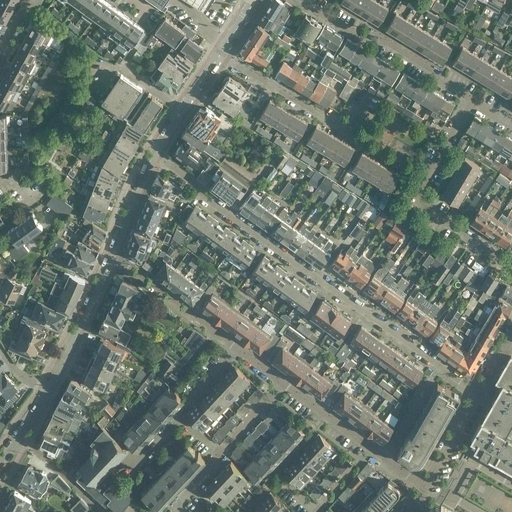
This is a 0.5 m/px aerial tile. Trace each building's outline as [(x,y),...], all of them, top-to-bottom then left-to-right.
[(10,0),(0,0),(0,6),(11,13),(16,3),(10,0)] [(100,0),(86,0),(82,7),(91,13),(100,0)] [(111,4),(105,0),(100,0),(91,13),(100,19),(111,4)] [(154,4),(160,8),(165,12),(168,7),(163,4),(166,0),(152,0),(155,2),(154,4)] [(211,0),(187,0),(205,11),(211,0)] [(284,4),(280,1),(277,0),(273,0),(264,14),(279,23),(282,26),(289,15),(287,13),(292,6),(285,1),(284,4)] [(352,8),(356,0),(343,0),(342,3),(352,8)] [(356,0),(352,8),(361,14),(369,0),(356,0)] [(372,0),(369,0),(361,14),(370,20),(379,4),(372,0)] [(435,0),(432,6),(431,8),(440,12),(444,5),(435,0)] [(464,5),(465,6),(467,2),(462,0),(458,0),(451,13),(458,17),(464,5)] [(467,0),(467,2),(465,6),(470,9),(474,0),(482,0),(487,3),(488,2),(488,0),(467,0)] [(119,10),(111,4),(100,19),(108,26),(119,10)] [(379,4),(370,20),(380,25),(389,10),(379,4)] [(0,6),(0,18),(6,22),(11,13),(0,6)] [(128,16),(119,10),(108,26),(117,32),(128,16)] [(503,26),(508,16),(502,12),(496,23),(503,26)] [(279,23),(264,14),(259,23),(269,29),(269,28),(277,34),(278,33),(280,34),(282,30),(277,27),(279,23)] [(302,39),(314,20),(306,14),(293,35),(302,39)] [(397,36),(406,20),(396,15),(387,30),(397,36)] [(137,22),(128,16),(117,32),(115,35),(124,41),(137,22)] [(164,17),(154,31),(179,49),(188,37),(190,34),(192,35),(194,33),(195,33),(196,31),(185,23),(181,29),(164,17)] [(314,20),(302,39),(310,44),(322,24),(314,20)] [(406,20),(397,36),(406,41),(415,26),(406,20)] [(40,22),(37,27),(32,24),(27,34),(46,45),(53,33),(40,22)] [(146,29),(137,22),(124,41),(132,48),(146,29)] [(261,47),(269,34),(257,26),(248,40),(261,47)] [(334,32),(325,26),(316,40),(320,43),(321,41),(327,44),(334,32)] [(415,26),(406,41),(415,47),(424,32),(415,26)] [(292,37),(284,32),(281,38),(288,42),(292,37)] [(334,32),(327,44),(336,50),(343,37),(334,32)] [(424,32),(415,47),(424,53),(434,37),(424,32)] [(143,41),(152,47),(159,38),(152,33),(147,40),(145,42),(144,40),(143,41)] [(41,54),(46,45),(27,34),(22,44),(37,52),(41,54)] [(286,52),(291,44),(277,35),(272,43),(286,52)] [(194,59),(203,47),(188,37),(179,49),(194,59)] [(434,37),(424,53),(433,58),(443,43),(434,37)] [(350,58),(358,46),(347,39),(340,52),(350,58)] [(266,58),(270,52),(261,47),(248,40),(239,53),(264,68),(269,60),(266,58)] [(152,47),(143,41),(137,49),(142,53),(148,44),(152,47)] [(443,43),(433,58),(443,64),(452,49),(443,43)] [(22,44),(16,53),(32,61),(37,52),(22,44)] [(358,46),(350,58),(359,63),(366,51),(358,46)] [(308,47),(305,52),(311,56),(316,59),(319,54),(308,47)] [(286,56),(288,57),(292,59),(293,60),(294,58),(298,51),(297,51),(292,48),(286,56)] [(463,69),(472,54),(463,48),(453,64),(463,69)] [(51,59),(55,62),(60,52),(56,50),(53,55),(51,59)] [(144,55),(137,50),(132,57),(139,62),(144,55)] [(165,56),(186,71),(192,62),(176,51),(173,55),(168,51),(165,56)] [(320,62),(327,66),(329,67),(331,62),(330,61),(334,55),(327,51),(320,62)] [(360,70),(365,73),(375,56),(366,51),(359,63),(363,66),(360,70)] [(16,53),(11,63),(31,73),(36,64),(32,61),(16,53)] [(472,54),(463,69),(472,75),(481,59),(472,54)] [(158,65),(179,80),(186,71),(165,56),(158,65)] [(316,59),(311,56),(308,61),(316,66),(319,61),(316,59)] [(371,71),(376,74),(383,61),(375,56),(365,73),(368,75),(371,71)] [(46,69),(50,71),(55,62),(51,59),(49,63),(46,69)] [(481,59),(472,75),(481,81),(491,65),(481,59)] [(373,77),(382,82),(391,66),(383,61),(376,74),(373,77)] [(293,85),(301,73),(284,62),(276,75),(293,85)] [(329,67),(334,70),(341,74),(343,70),(336,66),(331,62),(329,67)] [(11,63),(6,72),(26,83),(31,73),(11,63)] [(273,73),(277,67),(272,64),(269,70),(273,73)] [(179,80),(158,65),(151,76),(171,90),(174,87),(179,80)] [(491,65),(481,81),(491,86),(500,71),(491,65)] [(336,71),(327,66),(324,72),(333,77),(335,72),(336,72),(336,71)] [(381,83),(384,85),(387,81),(392,84),(400,71),(391,66),(382,82),(381,83)] [(348,78),(349,78),(352,73),(349,72),(348,73),(343,70),(341,74),(346,77),(346,76),(348,78)] [(500,71),(491,86),(500,92),(509,76),(500,71)] [(21,92),(26,83),(6,72),(1,81),(16,90),(21,92)] [(344,77),(336,72),(335,72),(333,77),(341,82),(344,77)] [(301,73),(293,85),(302,90),(309,78),(301,73)] [(404,91),(412,79),(403,73),(396,86),(404,91)] [(120,74),(101,101),(101,102),(115,111),(116,111),(144,131),(162,102),(120,74)] [(311,74),(309,78),(302,90),(310,95),(319,79),(311,74)] [(221,88),(237,99),(245,88),(228,76),(228,77),(226,77),(223,81),(224,83),(223,84),(224,85),(222,88),(221,88)] [(511,77),(509,76),(500,92),(509,98),(511,93),(511,77)] [(348,78),(346,81),(354,86),(355,86),(357,83),(352,80),(351,80),(349,78),(348,78)] [(35,88),(40,90),(45,81),(41,79),(39,83),(38,82),(35,88)] [(310,95),(319,100),(328,85),(319,79),(310,95)] [(412,79),(404,91),(402,95),(410,99),(412,96),(413,96),(420,84),(412,79)] [(1,81),(0,83),(0,93),(11,99),(16,90),(1,81)] [(339,95),(346,99),(354,86),(346,81),(339,95)] [(258,88),(251,84),(247,89),(255,93),(258,88)] [(417,107),(421,101),(429,89),(420,84),(413,96),(416,98),(412,105),(417,107)] [(327,105),(335,93),(337,90),(328,85),(319,100),(327,105)] [(30,97),(34,100),(40,90),(35,88),(30,97)] [(237,99),(221,88),(220,89),(221,89),(219,93),(218,92),(217,93),(215,93),(213,96),(213,98),(213,99),(234,113),(242,102),(237,99)] [(429,89),(421,101),(430,107),(437,94),(429,89)] [(0,106),(6,109),(11,99),(0,93),(0,106)] [(435,116),(436,115),(446,99),(437,94),(430,107),(433,109),(430,113),(435,116)] [(385,100),(393,105),(396,101),(387,96),(385,100)] [(25,107),(29,109),(34,100),(30,97),(25,107)] [(448,118),(446,117),(454,104),(446,99),(436,115),(446,121),(448,118)] [(269,121),(278,106),(269,100),(259,115),(269,121)] [(402,112),(405,107),(397,102),(394,107),(402,112)] [(279,127),(288,112),(278,106),(269,121),(279,127)] [(29,109),(25,107),(20,117),(25,117),(26,115),(29,109)] [(212,140),(221,126),(228,130),(235,121),(224,113),(220,118),(209,110),(206,113),(201,109),(195,117),(190,124),(212,140)] [(117,128),(139,141),(143,134),(142,133),(144,131),(116,111),(115,111),(113,114),(114,115),(113,116),(119,119),(118,120),(121,122),(120,122),(117,128)] [(288,112),(279,127),(288,133),(297,118),(288,112)] [(475,134),(483,122),(475,117),(467,129),(475,134)] [(246,127),(250,121),(246,118),(241,124),(246,127)] [(297,118),(288,133),(298,138),(307,123),(297,118)] [(442,128),(441,128),(432,122),(431,124),(428,128),(438,134),(442,128)] [(483,122),(475,134),(484,140),(491,127),(483,122)] [(189,125),(181,135),(250,184),(258,173),(228,151),(227,152),(189,125)] [(316,147),(325,131),(316,125),(307,141),(316,147)] [(491,127),(484,140),(492,144),(499,132),(491,127)] [(111,139),(133,152),(139,141),(117,128),(115,129),(113,132),(113,135),(111,139)] [(326,152),(335,137),(325,131),(316,147),(326,152)] [(499,132),(492,144),(500,150),(508,137),(499,132)] [(250,142),(257,141),(256,134),(249,135),(250,142)] [(64,152),(70,142),(64,137),(58,148),(64,152)] [(335,137),(326,152),(336,158),(345,142),(335,137)] [(511,139),(508,137),(500,150),(509,155),(511,149),(511,139)] [(106,151),(126,162),(133,152),(111,139),(108,144),(110,145),(106,151)] [(192,168),(200,157),(192,151),(194,148),(183,140),(173,154),(192,168)] [(466,150),(468,146),(460,140),(457,145),(466,150)] [(345,142),(336,158),(345,164),(354,148),(345,142)] [(81,148),(87,153),(91,147),(85,143),(81,148)] [(471,153),(474,155),(477,151),(476,151),(478,148),(470,143),(468,146),(466,150),(471,153)] [(274,162),(282,151),(273,144),(264,155),(274,162)] [(61,167),(66,158),(57,150),(52,160),(61,167)] [(80,151),(78,155),(88,161),(90,157),(80,151)] [(126,162),(106,151),(103,156),(101,156),(99,160),(119,173),(122,169),(122,170),(126,162)] [(274,162),(273,164),(281,170),(286,164),(290,157),(282,151),(274,162)] [(485,156),(477,151),(474,155),(482,160),(485,156)] [(362,173),(371,158),(362,152),(352,168),(362,173)] [(293,168),(296,163),(299,159),(292,155),(290,157),(286,164),(293,168)] [(482,160),(491,166),(491,165),(493,161),(485,156),(482,160)] [(460,166),(476,176),(481,166),(466,157),(460,166)] [(205,184),(220,195),(233,176),(209,158),(203,167),(205,169),(204,170),(211,176),(205,184)] [(371,179),(381,163),(371,158),(362,173),(371,179)] [(500,162),(494,159),(493,161),(491,165),(499,170),(502,166),(498,164),(500,162)] [(252,167),(257,171),(261,165),(256,161),(252,167)] [(99,163),(93,178),(115,186),(117,179),(117,178),(119,174),(114,172),(109,170),(100,164),(99,163)] [(381,163),(371,179),(381,185),(390,169),(381,163)] [(499,170),(508,176),(511,169),(503,164),(502,166),(499,170)] [(305,170),(312,174),(315,169),(308,165),(305,170)] [(454,176),(470,185),(476,176),(460,166),(454,176)] [(390,169),(381,185),(390,190),(400,175),(390,169)] [(311,177),(321,183),(326,176),(315,170),(311,177)] [(177,193),(180,187),(160,174),(157,175),(151,188),(160,192),(158,196),(166,200),(167,197),(173,199),(176,193),(177,193)] [(67,176),(63,183),(68,187),(71,180),(67,176)] [(115,186),(93,178),(89,176),(85,187),(88,189),(88,188),(88,189),(110,197),(115,186)] [(248,187),(233,176),(220,195),(230,202),(235,195),(240,198),(248,187)] [(333,181),(326,176),(321,183),(329,188),(333,181)] [(470,185),(454,176),(449,185),(464,195),(470,185)] [(285,197),(294,185),(288,181),(280,193),(285,197)] [(87,195),(85,200),(106,209),(110,197),(88,189),(88,188),(88,189),(85,187),(83,185),(81,191),(86,193),(85,194),(87,195)] [(342,187),(338,185),(332,192),(337,195),(342,187)] [(464,195),(449,185),(443,195),(459,204),(464,195)] [(54,193),(55,193),(60,197),(63,191),(58,187),(54,193)] [(344,201),(351,192),(342,187),(336,196),(344,201)] [(259,190),(258,191),(253,199),(249,196),(239,209),(248,216),(257,202),(263,194),(263,193),(259,190)] [(65,217),(73,207),(55,193),(47,204),(65,217)] [(351,206),(357,198),(351,194),(345,202),(351,206)] [(248,216),(256,222),(266,208),(272,199),(267,195),(260,204),(257,202),(248,216)] [(144,207),(161,214),(164,207),(171,210),(173,206),(164,202),(164,203),(149,197),(144,207)] [(370,204),(359,197),(357,200),(353,205),(359,209),(355,214),(361,217),(364,214),(364,213),(370,204)] [(480,207),(481,207),(472,221),(480,227),(498,201),(493,198),(490,203),(485,200),(480,207)] [(272,199),(266,208),(256,222),(264,227),(273,214),(280,205),(275,201),(272,199)] [(82,206),(80,211),(93,220),(94,218),(101,221),(102,217),(103,217),(106,209),(85,200),(83,206),(82,206)] [(501,204),(498,201),(480,227),(489,233),(499,219),(493,215),(501,204)] [(375,207),(370,204),(364,213),(364,214),(369,217),(375,207)] [(178,218),(192,228),(203,214),(198,211),(200,209),(195,205),(193,208),(188,205),(178,218)] [(140,218),(156,225),(161,214),(144,207),(140,218)] [(282,220),(287,213),(287,212),(288,211),(284,208),(278,217),(273,214),(264,227),(272,233),(282,220)] [(511,210),(510,210),(503,222),(499,219),(489,233),(498,239),(511,217),(511,210)] [(280,239),(296,217),(298,214),(294,211),(291,216),(287,213),(282,220),(272,233),(280,239)] [(32,213),(21,222),(19,219),(14,223),(15,226),(8,231),(17,244),(9,250),(16,259),(28,250),(22,242),(42,227),(32,213)] [(380,213),(374,221),(381,226),(387,218),(380,213)] [(192,228),(201,235),(213,218),(207,214),(206,216),(203,214),(192,228)] [(296,217),(280,239),(287,245),(297,231),(294,229),(301,220),(296,217)] [(396,222),(395,222),(388,217),(384,224),(391,228),(396,222)] [(511,224),(511,217),(498,239),(507,245),(511,236),(511,227),(511,224)] [(90,227),(88,230),(103,240),(106,232),(86,218),(83,222),(90,227)] [(156,225),(140,218),(135,228),(152,235),(155,236),(156,232),(154,231),(156,225)] [(201,235),(209,241),(220,226),(216,223),(217,221),(213,218),(201,235)] [(62,222),(56,235),(60,238),(61,237),(66,225),(62,222)] [(295,251),(305,237),(310,231),(306,228),(308,225),(307,225),(307,224),(304,222),(297,231),(287,245),(295,251)] [(395,241),(398,237),(398,236),(401,238),(406,229),(396,222),(391,228),(386,236),(395,241)] [(362,227),(357,223),(350,232),(351,232),(350,233),(354,237),(356,235),(362,227)] [(220,226),(209,241),(218,247),(230,231),(224,227),(223,228),(220,226)] [(75,232),(81,236),(99,249),(103,240),(88,230),(86,233),(79,228),(78,228),(75,232)] [(318,237),(314,234),(317,231),(312,228),(310,231),(305,237),(295,251),(303,256),(318,237)] [(134,231),(129,242),(146,249),(146,248),(151,250),(155,239),(150,238),(134,231)] [(230,231),(218,247),(227,253),(238,239),(234,236),(235,234),(230,231)] [(325,245),(321,242),(324,237),(320,234),(318,237),(303,256),(312,262),(325,245)] [(423,239),(415,234),(413,237),(420,242),(423,239)] [(94,260),(63,247),(66,240),(61,237),(60,238),(56,235),(49,252),(54,254),(55,251),(65,255),(62,261),(87,272),(91,264),(92,264),(94,260)] [(403,240),(399,237),(390,250),(394,252),(403,240)] [(177,248),(180,244),(177,241),(177,242),(172,238),(170,243),(177,248)] [(225,257),(233,263),(248,243),(242,240),(241,241),(238,239),(227,253),(225,257)] [(426,250),(427,251),(432,244),(423,239),(420,242),(416,248),(424,253),(426,250)] [(66,240),(63,247),(94,260),(98,251),(86,245),(87,244),(79,241),(76,246),(72,244),(73,243),(66,240)] [(328,240),(325,245),(312,262),(320,268),(330,255),(325,252),(332,243),(328,240)] [(146,249),(129,242),(125,252),(127,254),(130,255),(131,257),(135,258),(135,260),(140,264),(143,256),(147,258),(151,250),(146,248),(146,249)] [(240,272),(246,275),(256,261),(251,258),(255,252),(251,249),(252,247),(248,243),(233,263),(242,270),(240,272)] [(339,270),(354,249),(350,246),(344,254),(340,251),(331,264),(339,270)] [(354,249),(339,270),(346,275),(359,257),(355,254),(357,251),(354,249)] [(203,250),(200,255),(199,255),(208,261),(211,257),(203,250)] [(0,275),(1,276),(10,259),(3,251),(0,256),(0,275)] [(435,258),(443,264),(448,257),(440,251),(435,258)] [(166,282),(176,268),(171,265),(173,262),(172,257),(167,253),(165,256),(163,260),(166,262),(156,275),(161,279),(161,280),(163,281),(165,282),(166,282)] [(369,259),(361,254),(359,257),(346,275),(354,280),(369,259)] [(427,267),(434,257),(429,254),(422,264),(427,267)] [(455,258),(450,254),(448,257),(443,264),(432,280),(437,283),(455,258)] [(192,266),(197,259),(194,257),(189,263),(192,266)] [(264,257),(252,274),(261,280),(271,266),(268,264),(270,261),(264,257)] [(37,272),(43,262),(36,258),(28,271),(35,275),(37,272)] [(13,303),(22,284),(11,279),(16,267),(10,259),(1,276),(7,279),(0,293),(0,296),(6,299),(6,300),(6,302),(10,304),(12,303),(12,302),(13,303)] [(176,268),(178,270),(185,260),(183,259),(176,268)] [(374,265),(372,262),(369,259),(354,280),(361,286),(374,269),(374,265)] [(396,260),(391,267),(395,270),(400,263),(396,260)] [(458,275),(464,266),(457,261),(448,273),(456,278),(458,275)] [(459,275),(468,281),(476,270),(484,276),(488,269),(484,266),(476,261),(472,266),(474,268),(472,271),(465,266),(459,275)] [(416,264),(415,263),(407,274),(404,272),(403,274),(407,277),(416,264)] [(82,287),(85,280),(65,271),(62,278),(56,276),(57,273),(42,266),(39,273),(54,279),(54,280),(58,282),(80,292),(82,287)] [(271,266),(261,280),(270,286),(282,270),(277,266),(275,269),(271,266)] [(379,268),(377,271),(364,288),(372,294),(389,270),(383,266),(379,268)] [(171,286),(175,289),(185,275),(178,270),(176,268),(166,282),(166,283),(167,284),(169,286),(171,286)] [(282,270),(270,286),(279,293),(289,279),(285,276),(287,274),(282,270)] [(389,270),(372,294),(379,299),(389,286),(384,283),(392,273),(389,270)] [(483,277),(484,276),(476,270),(468,281),(469,280),(477,286),(483,277)] [(41,274),(37,272),(35,275),(32,280),(35,284),(41,274)] [(472,295),(479,300),(480,301),(482,303),(490,291),(491,291),(499,278),(490,272),(481,287),(486,289),(481,296),(474,292),(472,295)] [(182,295),(183,295),(184,296),(194,282),(185,275),(175,289),(179,292),(180,294),(182,295)] [(392,282),(389,286),(379,299),(387,305),(405,279),(402,277),(397,283),(393,280),(392,282)] [(289,279),(279,293),(288,299),(299,283),(294,279),(292,281),(289,279)] [(405,279),(387,305),(394,310),(407,293),(403,291),(409,282),(405,279)] [(114,298),(136,308),(140,301),(145,303),(150,297),(138,287),(122,280),(117,291),(117,290),(114,298)] [(204,289),(207,284),(203,281),(200,286),(194,282),(184,296),(185,297),(186,298),(188,299),(189,300),(194,303),(204,289)] [(57,287),(55,292),(55,293),(75,302),(78,295),(79,295),(80,292),(58,282),(57,286),(57,287)] [(299,283),(288,299),(296,306),(306,291),(303,289),(305,287),(299,283)] [(511,286),(507,284),(503,291),(496,287),(491,294),(495,296),(498,291),(511,299),(511,286)] [(211,315),(211,316),(223,299),(214,292),(215,290),(210,286),(200,299),(205,303),(201,308),(203,309),(203,311),(206,313),(207,313),(211,315)] [(239,298),(242,294),(237,290),(234,294),(239,298)] [(306,291),(296,306),(305,312),(317,296),(311,292),(310,294),(306,291)] [(71,313),(73,309),(72,309),(75,302),(55,293),(55,292),(53,292),(48,303),(71,313)] [(410,295),(407,299),(397,312),(405,317),(421,294),(418,292),(414,298),(410,295)] [(242,294),(239,298),(244,302),(248,298),(242,294)] [(421,294),(405,317),(413,323),(425,306),(420,303),(425,297),(421,294)] [(471,310),(475,305),(477,306),(480,301),(479,300),(472,295),(465,306),(471,310)] [(136,308),(114,298),(110,306),(105,317),(120,324),(126,313),(133,316),(136,308)] [(511,305),(499,298),(497,302),(493,308),(506,316),(511,306),(511,305)] [(223,299),(211,316),(221,323),(233,306),(223,299)] [(311,317),(320,324),(332,307),(327,304),(328,303),(325,301),(324,301),(322,301),(317,309),(312,306),(313,305),(312,305),(303,318),(308,322),(311,317)] [(59,326),(65,312),(42,302),(38,310),(31,307),(28,314),(53,325),(54,324),(59,326)] [(425,306),(413,323),(420,328),(437,305),(433,303),(428,309),(425,306)] [(258,312),(261,308),(256,304),(253,308),(258,312)] [(437,305),(420,328),(427,334),(437,321),(432,318),(440,307),(437,305)] [(233,306),(221,323),(222,323),(222,325),(225,327),(227,327),(231,330),(243,313),(233,306)] [(332,307),(320,324),(330,331),(341,314),(342,314),(332,307)] [(479,307),(477,313),(501,327),(506,316),(493,308),(490,313),(479,307)] [(261,308),(258,312),(264,316),(267,312),(261,308)] [(240,337),(252,320),(243,313),(231,330),(234,333),(235,334),(238,336),(239,336),(240,337)] [(474,317),(484,323),(481,329),(495,337),(501,327),(477,313),(474,317)] [(346,317),(341,314),(330,331),(338,337),(335,341),(341,345),(350,332),(350,331),(349,332),(345,329),(351,321),(350,320),(350,318),(347,317),(346,317)] [(43,330),(45,324),(23,315),(20,323),(25,325),(21,334),(42,343),(45,337),(42,336),(45,331),(43,330)] [(440,343),(455,323),(457,318),(454,316),(451,320),(449,322),(443,318),(431,336),(440,343)] [(126,344),(131,334),(119,326),(120,326),(104,318),(102,323),(103,323),(99,331),(126,344)] [(250,344),(262,328),(252,320),(240,337),(250,344)] [(303,325),(297,321),(294,326),(299,330),(303,325)] [(135,328),(127,323),(124,327),(132,333),(135,328)] [(358,349),(370,333),(361,326),(349,343),(358,349)] [(495,337),(481,329),(476,326),(474,331),(468,328),(465,332),(475,338),(475,339),(489,347),(495,337)] [(278,337),(273,333),(271,335),(262,328),(250,344),(250,345),(250,344),(254,347),(254,348),(257,351),(258,350),(260,351),(263,347),(268,350),(278,337)] [(195,329),(192,333),(197,337),(200,333),(195,329)] [(318,337),(313,333),(310,337),(315,341),(318,337)] [(370,333),(358,349),(367,356),(379,339),(370,333)] [(40,349),(42,343),(21,334),(17,343),(12,340),(8,349),(30,358),(33,353),(35,354),(37,348),(40,349)] [(192,341),(183,334),(178,340),(188,347),(192,341)] [(457,342),(455,346),(446,359),(455,366),(465,353),(458,348),(461,345),(459,343),(462,338),(459,336),(456,341),(457,342)] [(95,348),(120,360),(125,350),(129,351),(130,348),(125,344),(123,348),(100,338),(95,348)] [(282,368),(293,354),(284,347),(286,343),(281,339),(271,352),(276,356),(272,361),(274,362),(274,363),(277,366),(279,365),(282,368)] [(379,339),(367,356),(376,362),(377,360),(388,345),(379,339)] [(455,346),(445,339),(436,352),(446,359),(455,346)] [(489,347),(475,339),(469,348),(483,357),(489,347)] [(310,351),(313,347),(308,343),(305,347),(310,351)] [(388,345),(377,360),(376,362),(375,363),(384,369),(385,368),(386,366),(397,352),(388,345)] [(313,347),(310,351),(316,355),(319,351),(313,347)] [(95,348),(91,358),(116,370),(120,360),(95,348)] [(472,375),(481,360),(466,351),(465,353),(455,366),(470,377),(472,375)] [(289,375),(291,375),(292,375),(291,375),(292,376),(304,359),(294,352),(293,354),(282,368),(286,371),(287,373),(289,375)] [(397,352),(386,366),(385,368),(393,374),(395,372),(405,358),(397,352)] [(348,363),(351,359),(346,355),(343,359),(345,361),(348,363)] [(489,455),(511,468),(511,438),(506,434),(511,423),(511,356),(500,375),(502,377),(499,383),(503,385),(482,420),(475,432),(481,435),(476,443),(482,446),(480,451),(488,456),(489,455)] [(329,365),(333,361),(327,357),(324,361),(329,365)] [(91,358),(86,368),(111,379),(116,370),(91,358)] [(405,358),(395,372),(404,379),(414,364),(405,358)] [(176,365),(167,359),(157,372),(166,378),(176,365)] [(304,359),(292,376),(301,383),(312,368),(314,366),(304,359)] [(348,363),(351,365),(353,367),(356,363),(351,359),(348,363)] [(351,365),(348,363),(345,361),(341,366),(347,370),(351,365)] [(232,364),(229,367),(232,370),(229,373),(244,387),(250,380),(232,364)] [(414,364),(404,379),(413,385),(423,371),(414,364)] [(367,374),(370,370),(365,366),(362,370),(367,374)] [(81,377),(107,389),(111,379),(86,368),(81,377)] [(135,378),(142,381),(145,370),(139,368),(135,378)] [(312,368),(301,383),(302,383),(303,383),(303,385),(306,387),(307,387),(311,390),(322,375),(312,368)] [(370,370),(367,374),(372,378),(375,374),(370,370)] [(0,387),(9,378),(5,374),(3,376),(0,372),(0,387)] [(220,376),(238,393),(244,387),(229,373),(227,376),(223,373),(220,376)] [(323,373),(322,375),(311,390),(315,392),(315,394),(318,396),(320,396),(321,397),(325,392),(330,396),(340,383),(334,378),(333,380),(323,373)] [(218,386),(232,399),(238,393),(220,376),(218,379),(221,382),(218,386)] [(0,409),(2,412),(19,395),(15,391),(16,389),(12,385),(14,383),(9,378),(0,387),(0,409)] [(83,380),(80,384),(71,378),(64,389),(73,394),(70,399),(80,405),(93,386),(83,380)] [(366,384),(372,388),(375,383),(369,379),(366,384)] [(384,387),(387,383),(382,379),(379,383),(384,387)] [(387,383),(384,387),(390,391),(393,387),(387,383)] [(460,396),(437,383),(397,453),(411,463),(413,463),(414,464),(415,464),(417,464),(418,464),(419,463),(421,463),(422,462),(423,461),(424,460),(460,396)] [(344,414),(356,397),(346,390),(348,389),(342,384),(332,398),(337,401),(334,406),(335,407),(335,409),(338,411),(340,411),(344,414)] [(209,389),(226,405),(232,399),(218,386),(215,389),(212,385),(209,389)] [(162,394),(177,407),(180,404),(183,407),(186,404),(168,388),(162,394)] [(209,395),(206,398),(221,411),(226,405),(209,389),(206,391),(209,395)] [(393,393),(398,397),(401,393),(396,389),(393,393)] [(80,419),(83,414),(75,410),(78,404),(68,400),(72,395),(65,390),(62,397),(61,396),(58,404),(57,403),(55,407),(80,419)] [(385,398),(389,394),(383,390),(380,394),(385,398)] [(156,400),(174,417),(177,414),(174,410),(177,407),(162,394),(156,400)] [(389,394),(385,398),(391,402),(394,398),(389,394)] [(356,397),(344,414),(348,417),(348,418),(351,420),(352,420),(353,421),(365,405),(356,397)] [(200,398),(197,401),(215,418),(221,411),(206,398),(204,401),(200,398)] [(151,406),(165,420),(168,416),(172,420),(174,417),(156,400),(151,406)] [(198,407),(195,410),(209,424),(215,418),(197,401),(195,404),(198,407)] [(394,406),(399,409),(402,404),(398,401),(394,406)] [(108,404),(103,409),(101,411),(105,415),(108,418),(115,411),(108,404)] [(365,405),(353,421),(354,422),(355,423),(357,425),(359,425),(363,428),(362,428),(363,428),(374,414),(375,412),(365,405)] [(145,413),(163,429),(166,426),(162,423),(165,420),(151,406),(145,413)] [(54,412),(51,419),(67,427),(70,421),(78,424),(80,419),(55,407),(53,412),(54,412)] [(203,430),(209,424),(195,410),(192,413),(189,410),(185,414),(203,430)] [(386,419),(396,422),(399,415),(389,411),(386,419)] [(139,418),(154,432),(157,429),(160,432),(163,429),(145,413),(139,418)] [(374,414),(363,428),(372,436),(383,421),(374,414)] [(98,422),(99,424),(99,423),(103,427),(109,420),(108,418),(105,415),(98,422)] [(133,425),(151,441),(154,438),(151,435),(154,432),(139,418),(133,425)] [(47,426),(45,431),(69,442),(72,436),(65,433),(67,427),(51,419),(47,426)] [(90,429),(95,432),(99,424),(98,422),(95,419),(90,429)] [(284,426),(299,439),(301,436),(305,439),(308,435),(291,419),(284,426)] [(385,419),(383,421),(372,436),(373,436),(373,435),(376,438),(377,440),(379,442),(381,442),(382,443),(395,426),(385,419)] [(151,441),(133,425),(128,431),(142,444),(145,441),(149,444),(151,441)] [(279,432),(296,448),(299,445),(295,442),(299,439),(284,426),(279,432)] [(127,451),(104,429),(96,437),(97,438),(93,442),(95,444),(91,448),(95,452),(79,469),(83,472),(75,480),(85,489),(86,488),(106,508),(109,505),(117,511),(120,511),(134,498),(115,480),(118,476),(110,469),(127,451)] [(67,447),(69,442),(45,431),(43,434),(44,434),(40,441),(49,445),(48,447),(56,451),(57,453),(59,455),(62,454),(66,446),(67,447)] [(142,444),(128,431),(122,437),(140,454),(143,450),(139,447),(142,444)] [(273,438),(287,451),(290,448),(293,451),(296,448),(279,432),(273,438)] [(315,443),(329,456),(336,449),(318,433),(315,437),(319,440),(315,443)] [(267,444),(284,460),(287,457),(284,454),(287,451),(273,438),(267,444)] [(77,446),(86,450),(88,446),(80,442),(78,446),(77,445),(77,446)] [(306,446),(324,462),(329,456),(315,443),(313,446),(309,443),(306,446)] [(176,457),(193,473),(205,460),(199,455),(201,454),(199,452),(197,453),(188,444),(186,447),(176,457)] [(261,450),(275,463),(278,460),(282,463),(284,460),(267,444),(261,450)] [(86,450),(77,446),(75,450),(77,450),(74,455),(76,456),(76,457),(81,459),(86,450)] [(304,455),(318,469),(324,462),(306,446),(304,449),(307,452),(304,455)] [(256,456),(273,473),(276,470),(272,467),(275,463),(261,450),(256,456)] [(295,458),(312,475),(318,469),(304,455),(301,458),(298,455),(295,458)] [(250,463),(264,476),(267,473),(270,476),(273,473),(256,456),(250,463)] [(193,473),(176,457),(165,469),(182,485),(193,473)] [(292,468),(306,481),(312,475),(295,458),(292,461),(296,464),(292,468)] [(247,477),(230,461),(219,474),(236,490),(247,477)] [(244,469),(261,485),(264,482),(261,479),(264,476),(250,463),(244,469)] [(45,476),(46,475),(46,472),(43,471),(40,472),(39,472),(29,466),(19,484),(37,495),(47,477),(45,476)] [(286,467),(283,471),(301,487),(306,481),(292,468),(290,470),(286,467)] [(182,485),(165,469),(153,482),(170,498),(182,485)] [(357,475),(363,480),(366,477),(360,471),(357,475)] [(207,486),(221,500),(224,502),(236,490),(219,474),(207,486)] [(52,481),(52,482),(68,492),(71,488),(58,475),(52,481)] [(355,489),(363,480),(357,475),(349,484),(355,489)] [(389,505),(398,497),(398,496),(399,495),(399,494),(399,493),(399,492),(399,491),(399,490),(398,489),(397,488),(388,481),(376,493),(389,505)] [(170,498),(153,482),(141,494),(158,510),(170,498)] [(341,493),(347,498),(350,495),(344,489),(341,493)] [(365,498),(378,511),(383,511),(389,505),(376,493),(373,490),(365,498)] [(11,499),(8,503),(23,511),(34,511),(33,511),(26,507),(30,500),(15,491),(11,492),(9,495),(10,498),(10,499),(11,499)] [(270,492),(266,496),(269,499),(267,501),(277,511),(290,511),(291,511),(270,492)] [(347,498),(341,493),(338,496),(344,501),(347,498)] [(81,497),(70,506),(74,511),(81,511),(89,505),(81,497)] [(356,507),(361,511),(378,511),(365,498),(356,507)] [(258,505),(265,511),(277,511),(267,501),(264,505),(260,502),(258,505)] [(23,511),(8,503),(7,505),(6,505),(5,506),(2,507),(0,510),(0,511),(23,511)]
